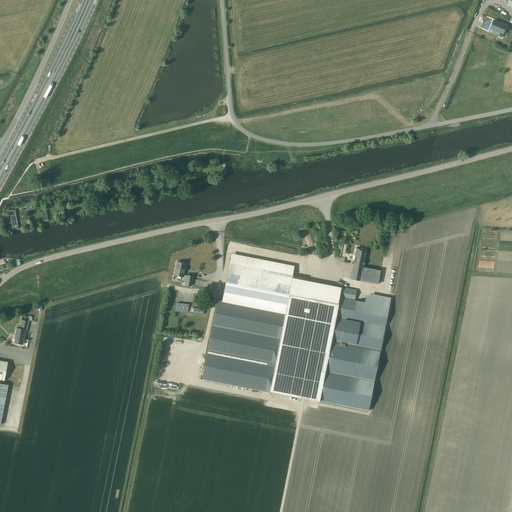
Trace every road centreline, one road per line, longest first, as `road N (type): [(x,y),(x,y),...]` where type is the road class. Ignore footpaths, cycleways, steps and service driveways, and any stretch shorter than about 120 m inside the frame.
road 1 (tertiary): [(0,283),(50,257),(511,148)]
road 2 (track): [(217,287),(194,381),(368,414),(392,296),(382,289),(388,259),(397,235),(407,232)]
road 3 (unclassified): [(305,144),(511,108)]
road 4 (primary): [(0,183),(93,0)]
road 5 (track): [(36,161),(231,115)]
road 6 (unclassified): [(305,144),(250,135),(231,115),(221,0)]
road 7 (primary): [(83,0),(0,165)]
road 8 (unclassified): [(0,149),(70,0)]
